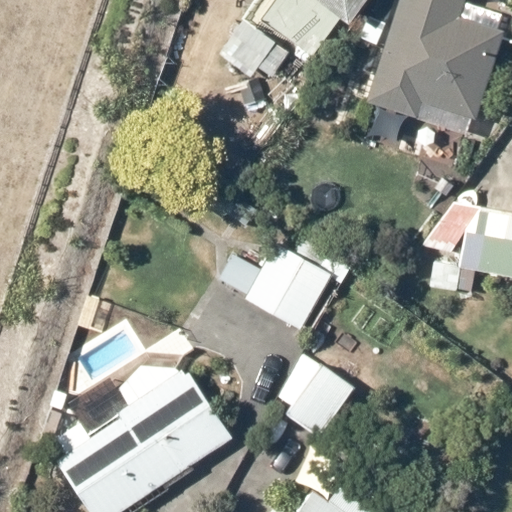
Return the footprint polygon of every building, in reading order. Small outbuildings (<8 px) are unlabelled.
[(376,0),(288,0),(275,20),(318,49),(340,17),(357,29),(376,0)] [(472,0),(397,0),(368,98),(467,127),(500,16),(470,7),(472,0)] [(511,271),(511,216),(485,212),(481,232),(473,230),(467,264),(511,271)] [(333,272),(279,244),(265,271),(238,257),(227,278),(252,290),(250,299),(305,327),(333,272)] [(359,386),(303,354),(279,396),(297,406),(291,414),(330,436),(359,386)] [(117,511),(236,436),(189,364),(142,369),(125,394),(135,410),(92,438),(85,427),(66,439),(78,457),(69,462),(101,511),(117,511)] [(292,511),(277,501),(268,511),(375,511),(338,486),(331,497),(318,487),(300,511),(292,511)]
